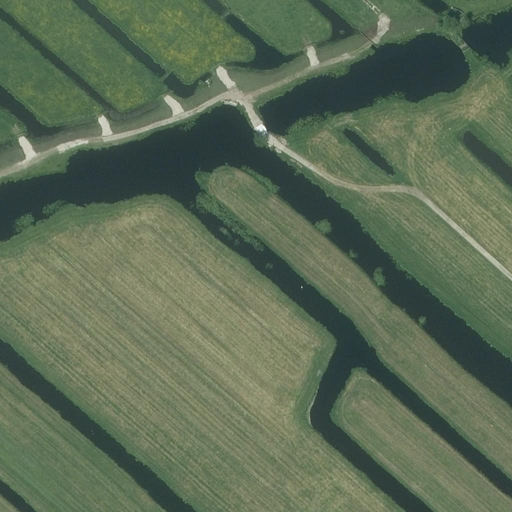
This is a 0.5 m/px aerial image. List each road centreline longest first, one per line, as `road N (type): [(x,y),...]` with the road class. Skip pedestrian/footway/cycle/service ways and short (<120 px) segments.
road 1 (track): [(511,277),(420,196),(335,181),(269,141),(210,59)]
road 2 (track): [(244,101),(223,95),(155,125),(0,172)]
road 3 (track): [(244,101),(370,42),(383,17),(363,0)]
road 4 (track): [(511,73),(493,78),(434,28),(374,38)]
